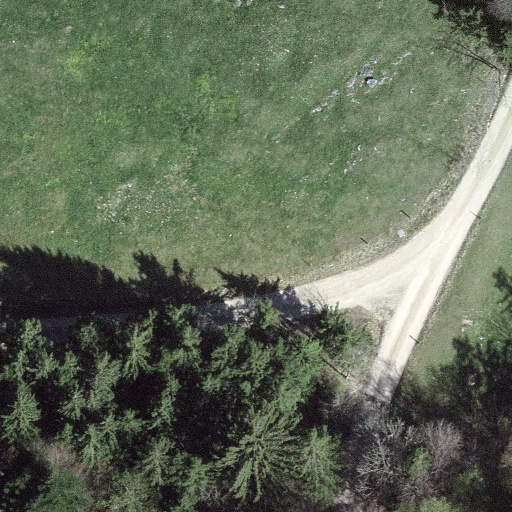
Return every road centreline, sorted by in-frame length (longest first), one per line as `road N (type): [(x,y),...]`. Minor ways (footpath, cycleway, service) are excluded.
road 1 (track): [(0,327),(357,291),(424,271)]
road 2 (track): [(356,511),(369,432),(424,271),(511,120)]
